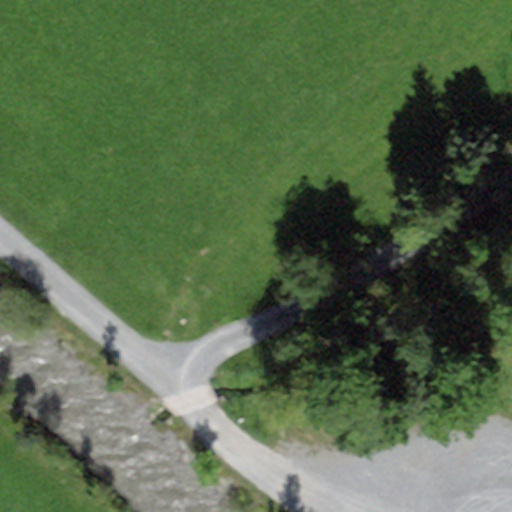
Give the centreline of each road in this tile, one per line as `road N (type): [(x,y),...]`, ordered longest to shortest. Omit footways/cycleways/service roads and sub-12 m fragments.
road 1 (track): [(511,189),(385,269),(172,377)]
road 2 (track): [(0,230),(172,377)]
road 3 (track): [(172,377),(328,511)]
